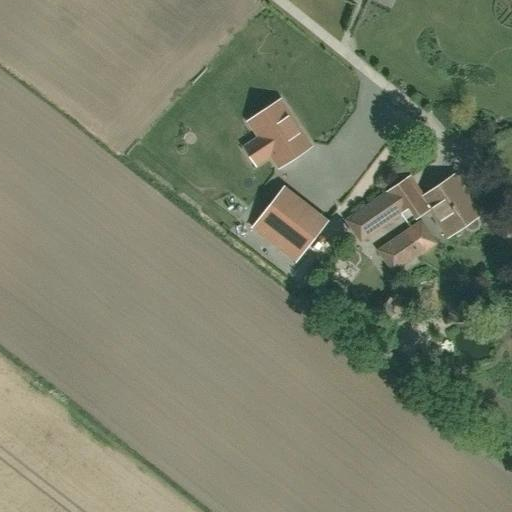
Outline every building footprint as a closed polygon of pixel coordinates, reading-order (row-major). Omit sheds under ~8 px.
[(256,141),(248,146),(259,162),(267,157),(270,155),(279,168),(290,160),(299,154),(310,147),(280,101),(269,109),(259,115),(248,122),(259,139),(256,141)] [(407,209),(401,214),(407,224),(429,209),(447,236),(464,225),(465,228),(468,230),(472,231),(476,230),(479,226),(480,222),(478,218),(476,216),(480,214),(455,177),(424,198),(411,179),(394,190),(407,209)] [(282,190),(281,191),(268,208),(259,220),(301,253),(324,224),(303,206),(283,191),(282,190)] [(361,241),(401,214),(407,209),(394,190),(348,221),(361,241)] [(377,248),(393,271),(431,244),(415,222),(377,248)] [(382,306),(393,330),(415,320),(404,296),(382,306)]
